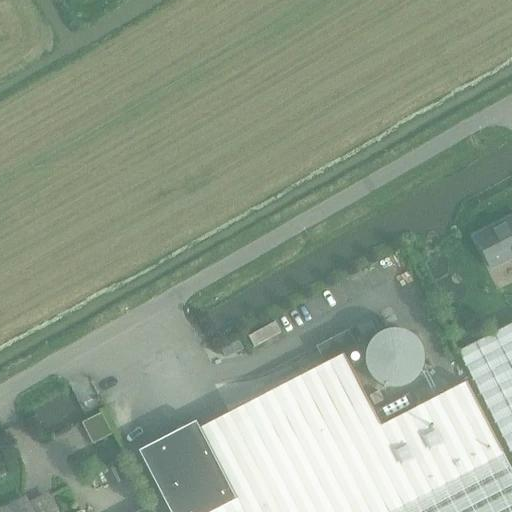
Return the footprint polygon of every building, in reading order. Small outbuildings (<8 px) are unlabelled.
[(511,218),(475,238),(491,270),(511,258),(511,218)] [(511,326),(459,353),(511,455),(511,326)] [(511,511),(511,471),(467,383),(381,427),(345,357),(358,350),(349,332),(316,348),(325,365),(200,430),(196,423),(193,424),(196,430),(187,434),(184,428),(176,432),(179,438),(145,456),(142,451),(139,452),(169,511),(511,511)] [(408,395),(379,411),(385,422),(414,406),(408,395)] [(54,511),(48,499),(21,511),(54,511)]
